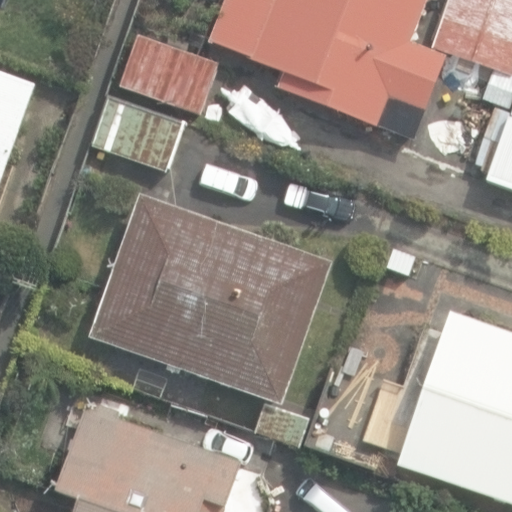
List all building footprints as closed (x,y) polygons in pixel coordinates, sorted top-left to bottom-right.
[(283,89),(416,142),(449,59),(413,45),(430,0),(231,0),(215,43),(290,73),(283,89)] [(511,0),(454,0),(437,49),(511,75),(511,0)] [(204,118),(222,65),(139,36),(120,90),(204,118)] [(0,195),(39,86),(0,72),(0,195)] [(96,145),(169,171),(186,124),(113,98),(96,145)] [(511,119),(490,181),(511,188),(511,119)] [(95,337),(284,404),(334,264),(144,197),(95,337)] [(403,464),(511,501),(511,334),(455,315),(403,464)] [(194,511),(197,506),(213,511),(218,511),(238,456),(114,412),(117,405),(96,398),(94,405),(84,402),(54,485),(77,493),(70,511),(194,511)] [(258,432),(302,448),(312,422),(268,406),(258,432)]
